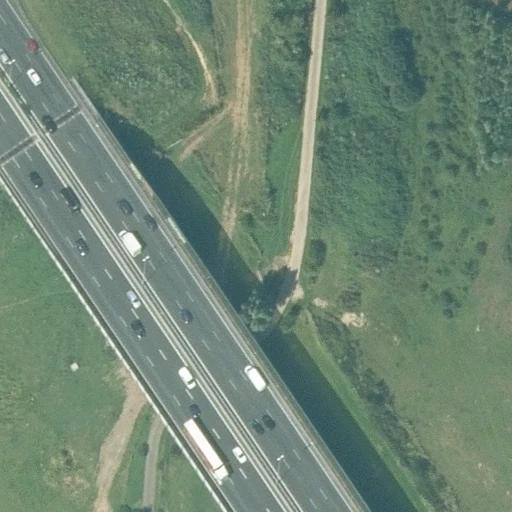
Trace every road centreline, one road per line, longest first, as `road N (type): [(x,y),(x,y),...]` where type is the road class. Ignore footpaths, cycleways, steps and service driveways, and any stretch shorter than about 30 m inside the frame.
road 1 (motorway): [(325,511),(0,25)]
road 2 (unclassified): [(154,511),(161,426),(263,335),(288,284),(319,0)]
road 3 (motorway): [(0,132),(256,511)]
